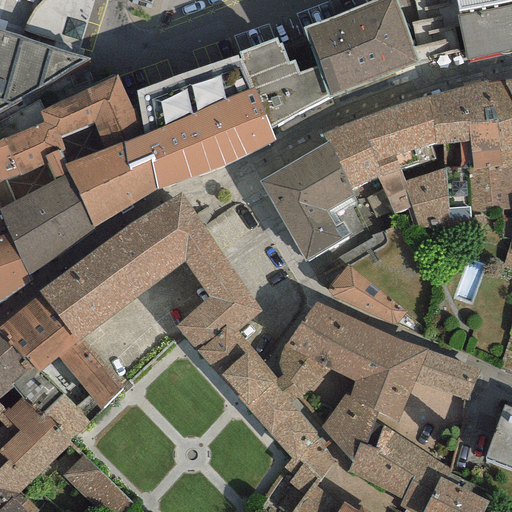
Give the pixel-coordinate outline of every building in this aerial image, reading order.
[(0,110),(87,60),(75,54),(94,0),(40,0),(34,8),(25,22),(20,38),(0,31),(0,110)] [(395,0),(374,0),(302,28),(316,64),(329,98),(419,61),(395,0)] [(455,0),(458,10),(506,0),(455,0)] [(511,4),(457,15),(467,63),(511,53),(511,4)] [(273,38),(237,51),(239,54),(253,89),(270,128),(329,98),(316,64),(298,73),(294,60),(287,62),(282,43),(279,44),(277,38),(273,38)] [(239,54),(135,91),(144,134),(253,89),(239,54)] [(116,75),(39,111),(42,122),(0,135),(0,136),(3,139),(17,175),(48,163),(44,155),(55,151),(62,164),(67,174),(94,229),(158,189),(150,160),(128,170),(122,142),(144,134),(116,75)] [(511,80),(502,81),(511,101),(511,80)] [(485,81),(429,97),(437,143),(441,143),(442,169),(445,168),(472,169),(499,166),(510,166),(511,165),(511,101),(502,81),(486,84),(485,81)] [(253,89),(144,134),(122,142),(128,170),(150,160),(158,189),(193,178),(275,140),(270,128),(253,89)] [(358,119),(322,134),(325,142),(328,141),(349,187),(376,177),(393,214),(410,207),(404,191),(404,181),(400,170),(434,159),(429,145),(437,143),(429,97),(358,119)] [(0,181),(4,180),(17,175),(3,139),(0,140),(0,181)] [(349,187),(328,141),(325,142),(259,182),(304,260),(348,235),(335,211),(355,203),(349,187)] [(511,187),(510,166),(499,166),(472,169),(445,168),(449,223),(471,219),(471,212),(511,207),(511,187)] [(442,169),(404,181),(404,191),(410,207),(419,231),(449,223),(445,168),(442,169)] [(94,229),(67,174),(14,202),(0,208),(0,212),(27,276),(94,229)] [(0,302),(24,285),(22,279),(27,276),(0,212),(0,208),(14,202),(4,180),(0,181),(0,302)] [(175,326),(220,376),(250,348),(237,332),(261,310),(230,265),(203,226),(181,193),(121,231),(40,292),(73,337),(77,341),(184,262),(201,285),(209,297),(175,326)] [(406,312),(346,265),(326,291),(333,298),(396,326),(406,312)] [(40,292),(0,325),(0,332),(40,373),(58,358),(102,409),(122,390),(77,341),(73,337),(40,292)] [(316,303),(283,348),(280,354),(278,365),(281,375),(300,395),(330,369),(354,381),(349,398),(376,412),(397,423),(415,382),(427,349),(316,303)] [(0,332),(0,405),(3,408),(7,412),(22,397),(69,440),(90,423),(40,373),(0,332)] [(250,348),(220,376),(238,395),(236,397),(292,458),(264,497),(284,511),(290,511),(316,479),(319,481),(326,471),(341,452),(320,429),(324,424),(300,395),(281,375),(278,378),(276,379),(250,348)] [(480,369),(427,349),(415,382),(468,401),(480,369)] [(376,412),(349,398),(343,396),(324,424),(320,429),(341,452),(351,461),(360,443),(365,445),(376,412)] [(3,408),(0,410),(0,420),(7,427),(11,423),(19,431),(0,448),(0,455),(29,483),(71,443),(69,440),(22,397),(7,412),(3,408)] [(511,408),(503,405),(483,459),(511,469),(511,408)] [(451,471),(382,426),(375,449),(365,445),(360,443),(351,461),(346,472),(401,499),(397,506),(408,511),(423,511),(440,477),(446,480),(449,474),(451,471)] [(0,511),(37,511),(38,511),(19,492),(29,483),(0,455),(0,511)] [(128,511),(135,505),(82,455),(62,476),(100,511),(128,511)] [(446,480),(440,477),(423,511),(482,511),(488,501),(482,499),(486,492),(449,474),(446,480)] [(319,481),(316,479),(290,511),(335,511),(341,504),(315,487),(319,481)] [(358,511),(343,502),(341,504),(335,511),(368,511),(361,507),(358,511)]
